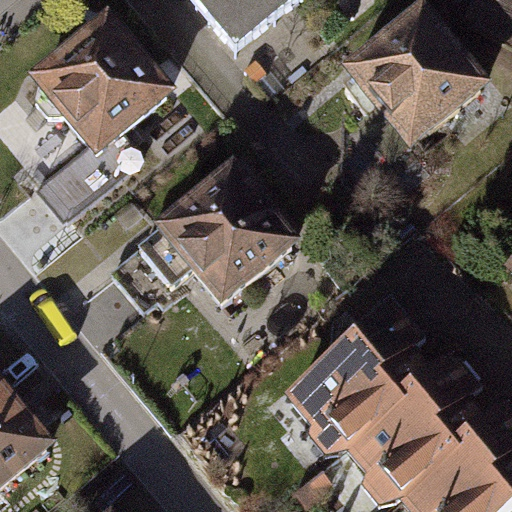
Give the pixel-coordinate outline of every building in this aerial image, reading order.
[(196,0),(246,60),(320,0),(196,0)] [(511,0),(487,0),(511,19),(511,0)] [(493,97),(422,24),(345,97),(416,171),(493,97)] [(174,116),(108,36),(31,100),(97,180),(174,116)] [(298,248),(234,173),(161,234),(224,309),(298,248)] [(511,256),(503,267),(511,275),(511,256)] [(331,459),(342,450),(442,365),(396,308),(283,402),(331,459)] [(392,509),(401,501),(496,421),(446,362),(442,365),(342,450),(392,509)] [(0,402),(0,503),(49,465),(0,402)] [(509,511),(511,510),(511,421),(506,413),(496,421),(401,501),(410,511),(509,511)]
